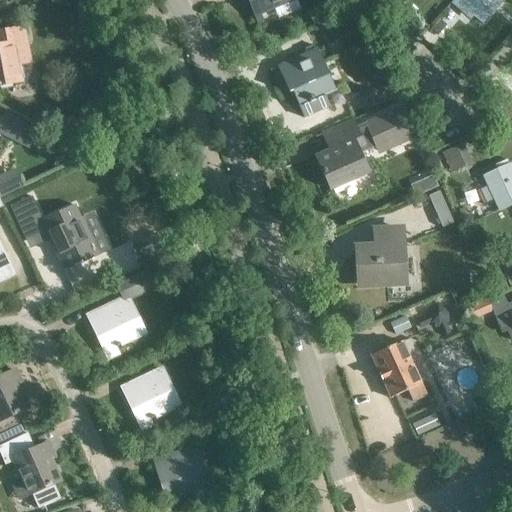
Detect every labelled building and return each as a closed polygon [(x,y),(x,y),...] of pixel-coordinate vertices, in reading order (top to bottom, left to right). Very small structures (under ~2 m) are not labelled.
[(247,0),(260,26),(264,24),(260,15),(293,0),(247,0)] [(498,0),(455,0),(482,23),(501,1),(498,0)] [(0,85),(22,82),(15,43),(26,41),(24,27),(0,31),(0,85)] [(327,108),(322,96),(335,90),(317,50),(281,66),(303,118),(327,108)] [(330,190),(367,173),(356,149),(363,146),(352,121),(328,132),(336,148),(316,157),(330,190)] [(511,172),(509,166),(484,178),(499,210),(511,204),(511,172)] [(83,263),(94,258),(87,243),(90,241),(74,205),(40,221),(63,271),(80,264),(80,265),(83,264),(83,263)] [(359,284),(404,282),(401,230),(376,231),(377,244),(383,243),(384,250),(358,251),(359,284)] [(136,260),(162,248),(156,234),(130,245),(136,260)] [(0,280),(13,274),(0,246),(0,280)] [(122,299),(85,317),(91,328),(95,327),(106,351),(139,335),(128,312),(132,310),(128,300),(155,287),(147,270),(116,285),(122,299)] [(487,300),(468,308),(473,319),(492,311),(487,300)] [(426,317),(416,321),(419,328),(429,324),(429,325),(437,328),(438,328),(442,337),(449,334),(445,325),(446,324),(449,316),(445,308),(437,304),(429,308),(425,316),(426,317)] [(413,402),(427,396),(402,342),(371,356),(390,399),(408,391),(413,402)] [(14,370),(0,376),(0,443),(26,432),(17,413),(24,410),(13,386),(20,383),(14,370)] [(142,423),(174,408),(163,384),(167,382),(161,370),(121,389),(126,401),(130,399),(142,423)] [(26,434),(0,446),(0,456),(4,465),(13,461),(17,469),(7,474),(12,485),(22,481),(29,495),(31,494),(38,509),(60,499),(53,484),(57,482),(46,459),(54,456),(47,443),(34,449),(26,434)] [(170,498),(203,487),(196,463),(200,462),(195,448),(153,462),(157,475),(162,473),(170,498)]
